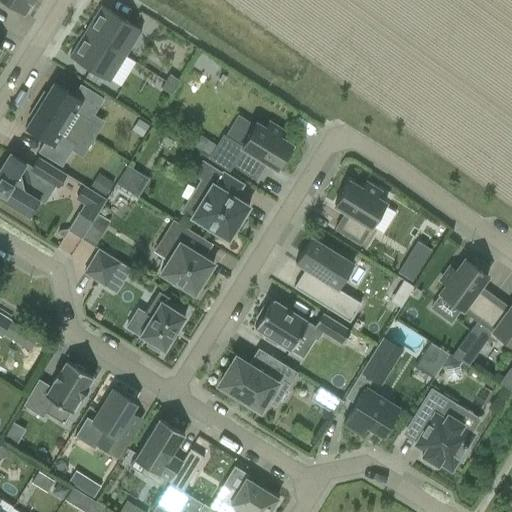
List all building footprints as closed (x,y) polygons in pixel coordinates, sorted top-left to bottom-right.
[(0,0),(23,13),(30,2),(31,3),(32,0),(0,0)] [(101,6),(85,31),(125,55),(140,30),(101,6)] [(85,31),(70,56),(110,80),(125,55),(85,31)] [(169,74),(164,81),(175,88),(179,81),(169,74)] [(164,81),(160,88),(170,94),(175,88),(164,81)] [(36,104),(67,123),(74,113),(89,122),(103,99),(80,84),(73,95),(53,83),(46,94),(43,92),(36,104)] [(38,152),(61,167),(76,143),(61,134),(67,123),(36,104),(29,116),(31,117),(25,129),(44,141),(38,152)] [(138,119),(131,130),(141,137),(148,126),(138,119)] [(227,170),(231,164),(255,179),(263,166),(262,166),(264,161),(276,169),(291,146),(279,138),(282,132),(268,123),(264,129),(256,124),(241,148),(221,136),(216,145),(209,156),(207,159),(227,170)] [(197,133),(189,145),(201,152),(202,151),(209,156),(216,145),(208,140),(197,133)] [(0,198),(29,216),(49,183),(57,188),(66,174),(38,157),(32,167),(9,153),(0,168),(0,198)] [(241,185),(201,160),(192,175),(210,187),(203,198),(194,192),(182,211),(227,240),(234,228),(239,231),(245,221),(241,218),(248,206),(234,197),(241,185)] [(117,184),(137,196),(150,176),(130,163),(117,184)] [(98,173),(89,187),(104,196),(113,182),(98,173)] [(335,228),(359,244),(384,204),(376,198),(379,192),(365,183),(361,189),(350,182),(349,181),(348,181),(348,182),(335,204),(334,203),(334,205),(335,206),(335,205),(346,213),(344,217),(343,216),(335,228)] [(78,213),(92,221),(106,199),(84,185),(75,199),(83,204),(78,213)] [(159,272),(194,294),(213,264),(202,257),(211,244),(174,220),(154,252),(166,260),(159,272)] [(95,244),(100,235),(89,228),(88,229),(83,237),(95,244)] [(60,230),(57,234),(58,235),(63,238),(66,234),(68,231),(67,231),(68,229),(66,229),(60,230)] [(293,287),(348,322),(360,303),(337,289),(353,264),(310,237),(294,262),(305,269),(293,287)] [(84,273),(104,285),(119,261),(99,249),(84,273)] [(439,293),(477,321),(494,297),(483,289),(482,290),(478,287),(486,276),(486,277),(487,276),(486,275),(487,275),(486,274),(485,275),(465,260),(464,259),(463,260),(456,271),(450,267),(440,281),(445,285),(439,293)] [(409,264),(402,276),(412,282),(419,271),(409,264)] [(169,297),(158,291),(144,314),(137,309),(126,327),(149,341),(147,345),(158,352),(160,348),(163,351),(184,317),(164,304),(169,297)] [(477,321),(511,346),(511,304),(508,309),(504,306),(505,305),(494,297),(477,321)] [(278,342),(290,350),(300,333),(317,340),(321,332),(341,344),(350,331),(321,313),(313,326),(307,322),(307,321),(272,299),(266,307),(264,305),(256,317),(259,319),(254,327),(266,335),(264,338),(276,345),(278,342)] [(1,332),(30,350),(37,339),(0,315),(0,334),(0,335),(1,332)] [(382,337),(360,373),(371,380),(380,386),(403,350),(382,337)] [(423,350),(413,366),(433,379),(440,367),(447,354),(448,354),(428,342),(423,350)] [(461,342),(452,356),(462,362),(467,365),(476,353),(461,342)] [(218,385),(259,410),(270,393),(275,396),(283,381),(289,385),(297,372),(258,348),(250,360),(251,361),(248,365),(235,357),(218,385)] [(448,354),(440,367),(445,371),(446,378),(450,380),(459,379),(461,375),(459,366),(462,362),(452,356),(448,354)] [(39,380),(23,405),(43,418),(45,413),(53,402),(70,412),(79,398),(81,399),(88,389),(86,387),(92,377),(85,373),(85,370),(76,364),(73,365),(66,361),(60,371),(59,370),(52,381),(54,382),(51,387),(39,380)] [(500,383),(511,392),(511,391),(511,373),(509,371),(500,383)] [(353,406),(343,423),(360,434),(366,426),(381,436),(389,423),(392,424),(398,414),(396,413),(399,408),(366,387),(355,404),(353,406)] [(86,418),(75,436),(94,448),(96,444),(117,457),(140,419),(129,412),(135,404),(113,390),(93,422),(86,418)] [(431,391),(405,433),(406,434),(408,431),(428,444),(421,456),(424,457),(422,460),(433,466),(434,464),(437,465),(439,463),(451,470),(459,457),(461,458),(472,441),(476,435),(472,432),(448,418),(455,406),(448,402),(431,391)] [(329,393),(321,407),(334,415),(342,401),(329,393)] [(140,473),(160,486),(164,479),(169,482),(182,461),(171,455),(184,434),(159,419),(133,460),(144,466),(140,473)] [(0,446),(0,458),(7,456),(10,452),(0,446)] [(169,483),(182,492),(204,457),(190,449),(182,461),(169,482),(170,482),(169,483)] [(202,504),(215,511),(272,511),(278,503),(275,501),(277,498),(245,478),(237,491),(230,486),(227,492),(224,490),(218,492),(208,507),(203,503),(202,504)] [(88,479),(81,491),(92,498),(97,491),(100,486),(88,479)] [(52,493),(63,500),(70,489),(59,482),(52,493)] [(215,511),(202,504),(188,496),(182,492),(169,483),(155,505),(167,511),(178,511),(181,508),(187,511),(215,511)] [(72,487),(64,499),(76,507),(84,495),(72,487)]
